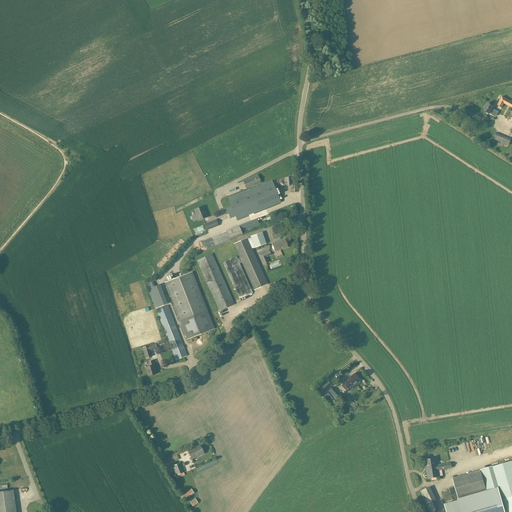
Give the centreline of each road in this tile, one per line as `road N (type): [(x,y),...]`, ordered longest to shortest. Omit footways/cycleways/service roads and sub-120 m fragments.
road 1 (unclassified): [(0,437),(168,381),(194,366),(252,303),(304,284)]
road 2 (unclassified): [(304,284),(295,139),(309,60),(301,0)]
road 3 (unclassified): [(422,511),(391,403),(304,284)]
